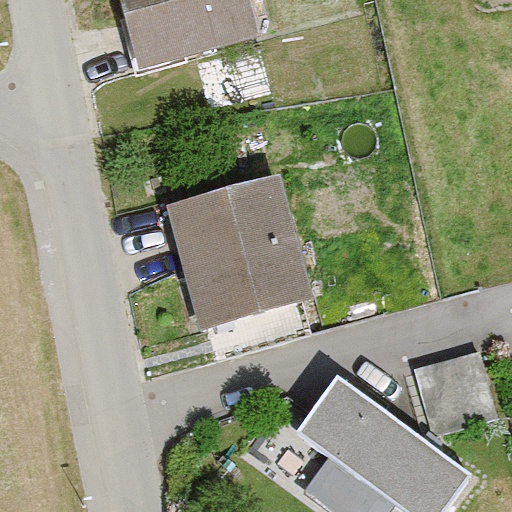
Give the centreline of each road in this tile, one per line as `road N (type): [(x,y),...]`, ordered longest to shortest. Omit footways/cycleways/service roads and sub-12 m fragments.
road 1 (unclassified): [(59,119),(137,511)]
road 2 (unclassified): [(36,0),(59,119)]
